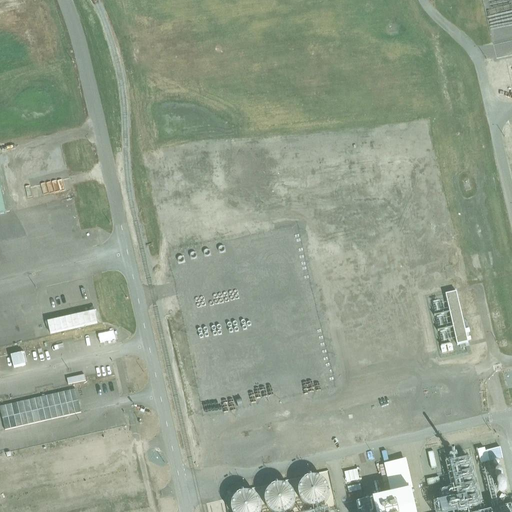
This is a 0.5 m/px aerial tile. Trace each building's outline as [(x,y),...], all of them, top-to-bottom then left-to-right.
[(229,222),(203,226),(205,242),(213,241),(214,247),(225,245),(224,238),(231,237),(229,222)] [(187,246),(176,248),(178,259),(189,257),(187,246)] [(457,346),(468,344),(456,293),(445,296),(457,346)] [(250,316),(224,321),(228,340),(246,336),(245,334),(253,332),(250,316)] [(100,344),(116,340),(114,332),(99,336),(100,344)] [(186,346),(191,384),(209,381),(206,361),(223,359),(220,341),(186,346)] [(14,369),(25,366),(23,354),(11,357),(14,369)] [(48,465),(52,483),(105,471),(99,441),(57,449),(60,463),(48,465)] [(500,450),(487,453),(489,464),(502,461),(500,450)] [(426,452),(430,468),(436,467),(432,451),(426,452)] [(511,511),(511,510),(511,507),(498,510),(497,505),(498,505),(489,467),(484,468),(492,506),(493,506),(494,511),(490,511),(468,511),(468,510),(479,508),(480,505),(471,463),(468,461),(453,464),(452,462),(446,463),(452,491),(441,493),(444,504),(434,506),(435,511),(415,511),(411,492),(373,501),(374,502),(358,505),(359,507),(363,507),(364,511),(328,511),(329,511),(325,511),(318,511),(318,509),(322,507),(324,506),(326,503),(328,500),(329,495),(329,491),(328,488),(325,484),(323,481),(319,480),(315,479),(311,480),(307,481),(304,483),(301,486),(300,488),(299,491),(299,495),(299,497),(295,498),(295,496),(294,494),(290,491),(288,489),(284,487),(281,487),(278,487),(274,488),(271,490),(269,492),(267,495),(266,498),(265,502),(265,504),(261,505),(261,503),(259,500),(256,497),(253,496),(250,495),(246,495),(242,495),(239,497),(236,499),(234,501),(233,505),(232,509),(232,511),(511,511)] [(406,461),(384,466),(391,495),(413,490),(406,461)] [(343,485),(356,482),(353,471),(340,474),(343,485)] [(438,476),(426,479),(427,485),(439,482),(438,476)] [(497,490),(498,491),(499,492),(500,493),(502,493),(503,492),(504,492),(505,491),(506,489),(506,488),(505,487),(505,486),(504,485),(502,484),(501,484),(499,485),(498,486),(498,487),(497,488),(497,490)] [(357,487),(344,489),(345,496),(358,493),(357,487)]
